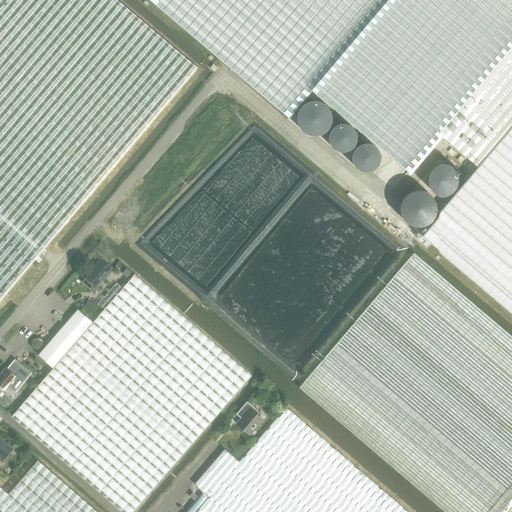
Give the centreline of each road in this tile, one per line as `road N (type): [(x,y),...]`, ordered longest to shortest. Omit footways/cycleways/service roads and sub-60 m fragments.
road 1 (unclassified): [(0,414),(114,511)]
road 2 (unclassified): [(0,337),(93,227)]
